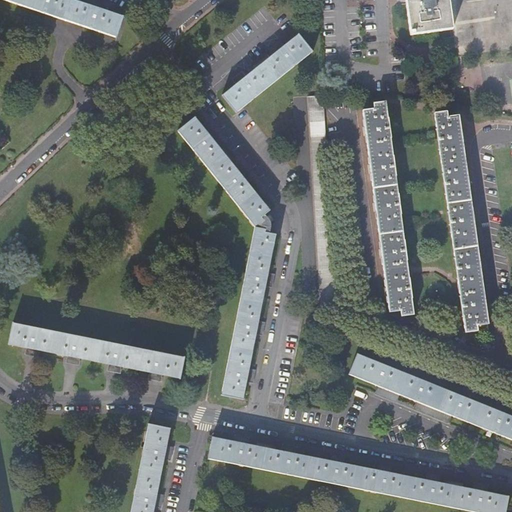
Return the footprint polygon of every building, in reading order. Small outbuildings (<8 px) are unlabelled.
[(0,0),(46,15),(115,38),(115,39),(116,39),(123,17),(122,17),(122,18),(68,0),(0,0)] [(447,0),(404,0),(409,35),(451,29),(447,0)] [(222,95),(221,96),(235,114),(236,113),(236,112),(310,52),(311,53),(312,52),(298,34),(297,35),(283,46),(282,45),(283,44),(280,40),(275,45),(269,49),(272,53),(272,52),(274,54),(245,76),(244,75),(241,71),(236,75),(231,79),(234,83),(234,82),(236,84),(222,95)] [(335,306),(323,95),(308,96),(320,307),(335,306)] [(373,109),(362,110),(364,127),(363,128),(364,134),(365,134),(369,165),(368,166),(369,173),(370,172),(374,203),(373,203),(374,210),(375,210),(380,249),(379,250),(380,256),(381,256),(385,288),(384,288),(385,295),(386,295),(389,312),(400,310),(401,316),(413,314),(411,299),(412,299),(410,292),(410,285),(410,277),(408,277),(406,261),(407,260),(406,255),(405,250),(404,245),(405,240),(403,240),(400,214),(401,214),(400,209),(399,204),(399,199),(399,193),(397,193),(395,176),(396,176),(395,171),(394,166),(393,160),(394,155),(392,155),(390,138),(391,138),(390,133),(389,128),(388,123),(389,117),(387,117),(385,102),(373,103),(373,109)] [(446,112),(434,113),(436,129),(435,129),(437,134),(438,139),(438,145),(438,150),(439,150),(442,173),(441,174),(443,179),(444,184),(444,189),(444,195),(445,195),(448,211),(446,212),(448,217),(449,222),(450,227),(450,233),(451,232),(454,258),(453,258),(455,263),(456,268),(456,274),(456,279),(457,279),(460,295),(459,296),(460,301),(461,306),(462,311),(461,317),(463,317),(465,332),(477,330),(477,325),(488,324),(486,307),(487,306),(486,300),(485,300),(480,269),(481,269),(480,262),(479,262),(474,223),(475,223),(474,215),(473,215),(468,185),(469,184),(469,178),(467,178),(462,140),(463,140),(462,133),(461,133),(458,116),(447,117),(446,112)] [(194,117),(176,132),(177,133),(178,132),(254,227),(221,395),(220,394),(219,396),(242,400),(243,399),(242,399),(245,381),(248,382),(247,383),(252,384),(254,370),(250,369),(250,370),(247,370),(255,334),(257,335),(261,336),(264,323),(259,322),(259,323),(257,322),(264,287),(266,287),(266,288),(271,289),(273,275),(269,274),(269,275),(267,274),(274,236),(275,236),(275,235),(267,233),(269,223),(263,216),(269,210),(268,210),(244,180),(245,179),(246,179),(249,176),(241,166),(237,168),(237,169),(236,170),(213,142),(215,140),(215,141),(219,138),(210,128),(207,130),(207,131),(205,132),(194,119),(195,118),(194,117)] [(12,326),(8,345),(9,345),(9,344),(26,348),(26,350),(25,350),(24,354),(37,357),(38,353),(38,350),(63,355),(67,356),(67,358),(66,358),(65,363),(78,366),(79,361),(79,359),(85,360),(104,363),(108,364),(108,367),(107,367),(106,371),(120,374),(121,369),(120,369),(121,367),(126,368),(143,372),(149,373),(149,375),(148,375),(147,379),(161,382),(162,378),(161,378),(162,375),(167,376),(178,379),(179,379),(184,356),(183,356),(183,357),(14,323),(13,322),(12,326)] [(357,353),(348,375),(349,375),(349,374),(377,386),(374,393),(395,402),(398,394),(417,402),(413,409),(447,422),(450,415),(511,440),(511,416),(506,414),(506,412),(507,412),(509,408),(496,402),(494,407),(493,409),(358,354),(357,353)] [(168,429),(144,425),(127,511),(151,511),(156,492),(165,443),(166,439),(168,429)] [(214,437),(209,462),(458,511),(509,511),(511,502),(511,497),(478,491),(430,481),(383,471),(336,462),(284,452),(232,441),(214,437)]
